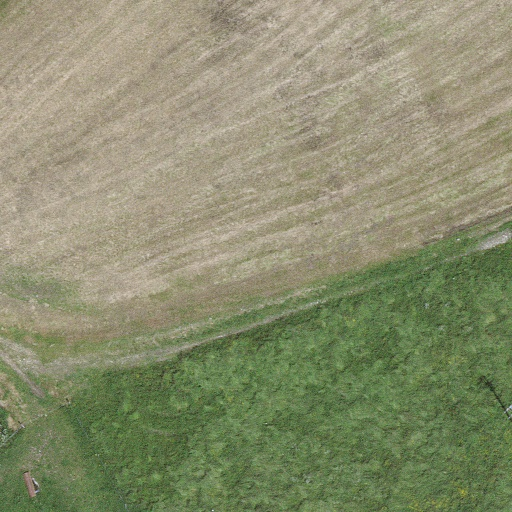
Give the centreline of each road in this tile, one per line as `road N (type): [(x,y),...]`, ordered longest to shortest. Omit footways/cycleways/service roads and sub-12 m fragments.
road 1 (track): [(36,375),(205,337),(511,222)]
road 2 (track): [(0,355),(36,375),(42,436),(0,475)]
